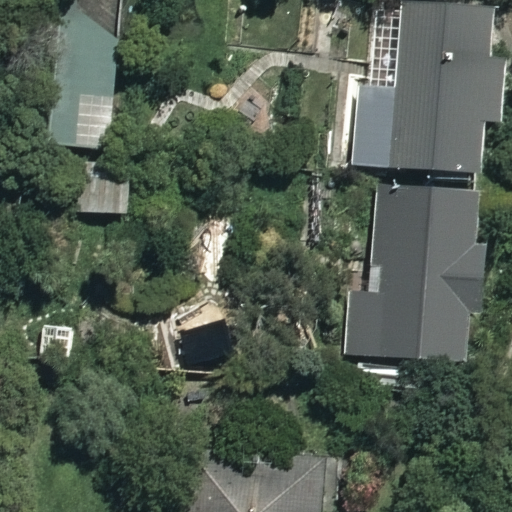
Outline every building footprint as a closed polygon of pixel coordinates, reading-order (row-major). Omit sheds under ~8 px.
[(511,19),(395,7),(386,90),(367,88),(358,169),(392,173),(511,186),(511,174),(511,19)] [(153,180),(95,172),(89,215),(148,223),(153,180)] [(509,205),(390,192),(378,296),(363,295),(356,357),(509,373),(511,345),(511,254),(503,254),(509,205)] [(261,361),(253,324),(196,336),(204,374),(261,361)] [(358,511),(361,467),(200,460),(197,511),(358,511)]
